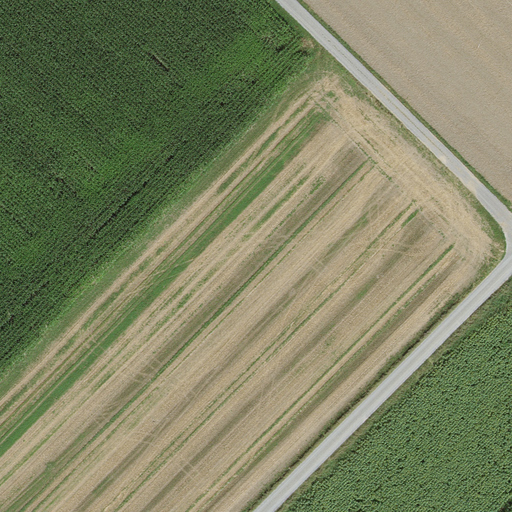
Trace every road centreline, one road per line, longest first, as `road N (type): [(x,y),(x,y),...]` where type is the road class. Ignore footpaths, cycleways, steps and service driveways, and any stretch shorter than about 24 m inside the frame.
road 1 (track): [(511,258),(264,511)]
road 2 (track): [(288,0),(511,220)]
